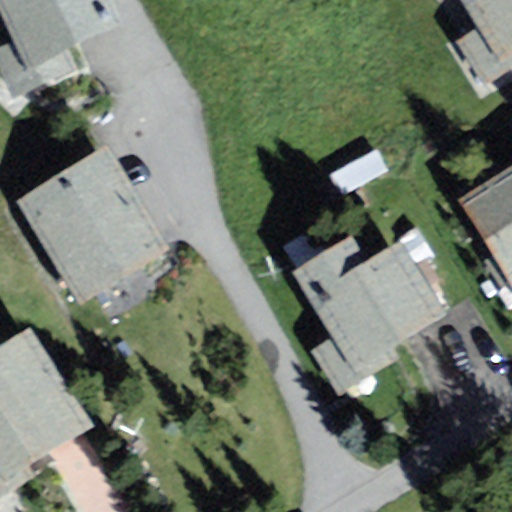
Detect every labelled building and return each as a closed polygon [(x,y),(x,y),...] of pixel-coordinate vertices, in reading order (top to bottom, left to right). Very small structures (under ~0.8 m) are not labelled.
[(145,37),(125,0),(1,0),(26,44),(0,58),(0,76),(17,107),(145,37)] [(511,0),(470,0),(493,37),(465,55),(491,97),(511,84),(511,0)] [(186,268),(123,160),(25,217),(88,325),(186,268)] [(511,201),(485,217),(511,255),(511,201)] [(368,254),(310,290),(347,349),(321,365),(349,410),(470,335),(423,259),(385,282),(368,254)] [(0,511),(9,511),(108,447),(40,345),(0,370),(0,511)]
